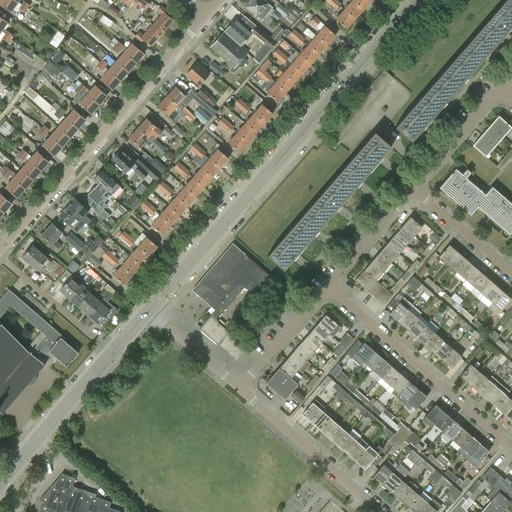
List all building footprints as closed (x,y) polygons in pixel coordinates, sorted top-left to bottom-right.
[(0,0),(0,4),(11,12),(18,2),(14,0),(0,0)] [(152,0),(132,0),(131,3),(136,6),(138,4),(146,9),(153,14),(157,7),(151,2),(152,0)] [(263,19),(267,15),(250,0),(244,7),(257,17),(261,21),(263,19)] [(263,0),(250,0),(267,14),(272,8),(268,4),(263,0)] [(340,4),(335,0),(334,0),(332,2),(333,3),(330,6),(335,10),(340,4)] [(352,0),(352,1),(363,10),(371,0),(370,0),(352,0)] [(511,0),(505,0),(395,127),(411,141),(417,134),(421,131),(423,132),(424,131),(426,129),(424,127),(442,106),(444,108),(445,106),(447,104),(445,102),(463,82),(465,84),(466,82),(468,80),(466,78),(485,57),(487,59),(488,57),(490,55),(488,53),(506,33),(508,34),(510,32),(511,31),(509,29),(511,25),(511,0)] [(363,10),(352,1),(344,10),(355,20),(363,10)] [(28,9),(21,4),(19,8),(25,13),(28,9)] [(279,5),(275,10),(285,18),(289,13),(279,5)] [(110,6),(107,11),(116,17),(119,12),(110,6)] [(162,15),(153,25),(162,33),(173,20),(166,14),(168,13),(161,7),(157,11),(162,15)] [(293,8),(290,11),(297,17),(300,13),(293,8)] [(346,29),(355,20),(344,10),(335,20),(346,29)] [(280,16),(274,11),(271,16),(277,21),(280,16)] [(100,20),(110,26),(114,21),(103,14),(100,20)] [(316,27),(320,22),(314,17),(309,23),(315,28),(316,27)] [(235,18),(223,32),(239,46),(251,33),(251,32),(235,18)] [(133,27),(136,30),(142,24),(138,21),(133,27)] [(135,36),(134,37),(141,43),(145,39),(151,45),(162,33),(153,25),(145,35),(143,37),(138,32),(136,34),(135,36)] [(257,26),(251,32),(265,44),(253,59),(258,63),(271,48),(276,43),(265,34),(257,26)] [(335,36),(325,26),(317,36),(327,45),(335,36)] [(285,31),(279,27),(270,37),(276,42),(285,31)] [(307,35),(312,40),(308,45),(319,54),(327,45),(317,36),(316,36),(307,29),(303,33),(306,36),(307,35)] [(296,37),(299,35),(293,30),(288,36),(295,41),(297,38),(296,37)] [(64,36),(58,32),(50,43),(56,48),(64,36)] [(223,32),(210,47),(234,68),(247,53),(239,46),(223,32)] [(305,40),(299,35),(296,37),(297,38),(295,41),(300,46),(305,40)] [(289,45),(284,41),(279,46),(284,50),(289,45)] [(128,51),(125,54),(136,63),(144,54),(133,45),(128,51)] [(319,54),(308,45),(300,55),(311,64),(319,54)] [(20,46),(15,53),(29,63),(34,56),(20,46)] [(49,49),(46,49),(44,53),(44,56),(46,58),(49,57),(52,53),(52,50),(49,49)] [(280,56),(282,54),(277,49),(272,55),(278,60),(281,57),(280,56)] [(122,57),(117,63),(128,72),(136,63),(125,54),(120,50),(117,53),(122,57)] [(291,64),(302,74),(311,64),(300,55),(296,51),(292,55),(296,59),(291,64)] [(56,64),(64,56),(60,52),(51,60),(56,64)] [(104,67),(99,63),(89,53),(86,57),(101,71),(104,67)] [(288,59),(282,54),(280,56),(281,57),(278,60),(283,65),(288,59)] [(12,68),(16,63),(8,57),(4,62),(12,68)] [(99,63),(104,67),(107,63),(102,59),(99,63)] [(49,83),(60,71),(49,62),(39,74),(49,83)] [(213,62),(208,67),(221,78),(225,73),(213,62)] [(117,63),(109,71),(120,81),(128,72),(117,63)] [(210,74),(197,63),(186,76),(198,87),(210,74)] [(283,74),(294,83),(302,74),(291,64),(283,74)] [(68,65),(61,72),(72,82),(79,75),(68,65)] [(263,75),(266,72),(260,68),(255,74),(261,79),(264,76),(263,75)] [(384,70),(380,75),(389,83),(393,78),(384,70)] [(109,71),(101,81),(112,90),(120,81),(109,71)] [(264,76),(261,79),(266,83),(267,84),(270,79),(272,78),(266,72),(263,75),(264,76)] [(275,83),(286,93),(294,83),(283,74),(275,83)] [(380,75),(376,79),(385,87),(389,83),(380,75)] [(277,102),(286,93),(275,83),(270,79),(267,84),(266,83),(261,88),(277,102)] [(376,79),(372,84),(381,92),(385,87),(376,79)] [(86,88),(77,80),(74,84),(83,91),(86,88)] [(74,84),(71,87),(81,96),(84,92),(83,91),(74,84)] [(372,84),(368,88),(377,96),(381,92),(372,84)] [(107,96),(96,86),(88,95),(99,105),(107,96)] [(186,96),(176,87),(166,97),(181,110),(183,108),(184,107),(180,102),(186,96)] [(202,88),(197,94),(205,102),(211,95),(202,88)] [(368,88),(364,93),(373,101),(377,96),(368,88)] [(6,97),(11,100),(16,93),(10,90),(6,97)] [(364,93),(360,97),(369,105),(373,101),(364,93)] [(197,94),(196,94),(192,98),(212,116),(217,112),(205,102),(197,94)] [(91,114),(99,105),(88,95),(80,105),(91,114)] [(186,114),(188,112),(183,108),(181,110),(166,97),(157,107),(167,115),(166,117),(173,124),(181,115),(185,118),(187,115),(186,114)] [(360,97),(356,102),(365,110),(369,105),(360,97)] [(241,106),(244,103),(239,99),(234,105),(240,110),(242,107),(241,106)] [(51,105),(57,110),(60,107),(54,102),(51,105)] [(356,102),(352,106),(361,115),(365,110),(356,102)] [(250,109),(244,103),(241,106),(242,107),(240,110),(245,114),(250,109)] [(261,104),(253,114),(264,123),(272,114),(261,104)] [(352,106),(348,111),(357,119),(361,115),(352,106)] [(60,107),(56,111),(62,116),(65,112),(60,107)] [(199,107),(193,112),(204,124),(210,118),(199,107)] [(75,110),(67,119),(78,129),(86,120),(75,110)] [(62,116),(56,111),(53,114),(59,119),(62,116)] [(348,111),(344,116),(353,124),(357,119),(348,111)] [(190,123),(194,118),(188,112),(186,114),(187,115),(185,118),(190,123)] [(264,123),(253,114),(245,124),(255,133),(264,123)] [(344,116),(340,120),(349,128),(353,124),(344,116)] [(499,116),(489,126),(502,138),(511,127),(499,116)] [(225,125),(228,122),(222,118),(217,124),(223,129),(226,126),(225,125)] [(67,119),(59,128),(70,138),(78,129),(67,119)] [(160,131),(146,119),(138,129),(152,142),(154,140),(160,133),(160,131)] [(340,120),(336,125),(345,133),(349,128),(340,120)] [(5,121),(0,126),(0,132),(4,137),(13,128),(5,121)] [(233,127),(228,122),(225,125),(226,126),(223,129),(228,133),(233,127)] [(255,133),(245,124),(236,133),(247,143),(255,133)] [(176,125),(171,130),(180,139),(185,134),(176,125)] [(211,125),(208,129),(215,136),(219,131),(211,125)] [(336,125),(332,129),(341,137),(345,133),(336,125)] [(44,126),(41,129),(47,134),(50,131),(44,126)] [(502,138),(489,126),(481,136),(494,147),(502,138)] [(166,127),(161,132),(170,140),(174,135),(166,127)] [(62,147),(70,138),(59,128),(51,137),(62,147)] [(44,137),(47,134),(41,129),(38,132),(44,137)] [(157,146),(159,144),(154,140),(152,142),(138,129),(129,138),(139,147),(143,143),(153,151),(155,149),(156,150),(158,147),(157,146)] [(337,142),(341,137),(332,129),(328,134),(337,142)] [(267,256),(283,270),(286,267),(295,256),(316,232),(338,208),(359,183),(380,159),(390,147),(374,132),(267,256)] [(239,152),(247,143),(236,133),(228,143),(239,152)] [(486,157),(494,147),(481,136),(473,145),(486,157)] [(54,156),(62,147),(51,137),(43,146),(54,156)] [(161,155),(165,150),(159,144),(157,146),(158,147),(156,150),(161,155)] [(197,151),(200,148),(195,144),(190,149),(195,155),(198,152),(197,151)] [(210,152),(213,154),(209,159),(220,168),(228,159),(214,147),(210,152)] [(206,153),(200,148),(197,151),(198,152),(195,155),(201,159),(206,153)] [(20,153),(25,158),(29,162),(40,171),(48,162),(37,153),(32,158),(23,150),(20,153)] [(121,151),(112,160),(125,172),(134,162),(130,158),(129,158),(121,151)] [(22,161),(25,158),(20,153),(17,157),(22,161)] [(141,157),(148,164),(152,160),(145,153),(141,157)] [(143,179),(148,174),(156,181),(161,176),(139,156),(134,162),(138,165),(134,171),(143,179)] [(500,170),(508,160),(505,157),(496,167),(500,170)] [(200,168),(211,178),(220,168),(209,159),(200,168)] [(40,171),(29,162),(22,171),(33,180),(40,171)] [(181,170),(183,167),(178,163),(173,168),(179,174),(182,171),(181,170)] [(157,172),(161,176),(167,170),(163,166),(157,172)] [(7,167),(4,171),(10,176),(13,172),(7,167)] [(189,173),(183,167),(181,170),(182,171),(179,174),(184,178),(189,173)] [(211,178),(200,168),(192,178),(203,187),(211,178)] [(470,173),(466,169),(465,170),(462,174),(461,175),(466,178),(467,178),(470,173)] [(93,181),(97,184),(110,195),(111,196),(120,187),(103,170),(93,181)] [(511,207),(492,190),(485,198),(454,170),(438,188),(470,216),(477,208),(487,216),(508,235),(511,231),(511,207)] [(4,171),(1,175),(7,180),(10,176),(4,171)] [(17,176),(14,179),(25,189),(33,180),(22,171),(17,176)] [(203,187),(192,178),(184,187),(195,197),(203,187)] [(17,198),(25,189),(14,179),(6,189),(17,198)] [(164,189),(167,186),(162,181),(156,187),(162,193),(165,189),(164,189)] [(104,202),(110,195),(97,184),(87,195),(93,201),(89,205),(99,214),(106,220),(110,216),(103,209),(107,205),(104,202)] [(173,191),(167,186),(164,189),(165,189),(162,193),(168,197),(173,191)] [(195,197),(184,187),(176,197),(187,206),(195,197)] [(128,209),(130,211),(140,201),(132,193),(128,197),(130,199),(126,204),(129,207),(128,209)] [(0,194),(0,210),(3,213),(8,208),(11,204),(0,194)] [(187,206),(176,197),(167,206),(178,216),(187,206)] [(88,211),(75,199),(67,207),(84,223),(84,222),(87,224),(90,221),(84,216),(88,211)] [(148,208),(150,205),(145,200),(140,206),(146,211),(149,209),(148,208)] [(156,210),(150,205),(148,208),(149,209),(146,211),(151,216),(156,210)] [(160,215),(171,225),(178,216),(167,206),(160,215)] [(59,216),(72,229),(76,225),(80,229),(85,223),(87,225),(87,224),(84,222),(84,223),(67,207),(59,216)] [(162,235),(171,225),(160,215),(151,225),(162,235)] [(414,220),(421,227),(425,223),(417,216),(414,220)] [(414,220),(410,217),(402,226),(414,236),(421,227),(414,220)] [(105,221),(105,222),(112,229),(116,223),(110,218),(107,222),(105,221)] [(109,232),(112,229),(105,222),(101,226),(109,232)] [(62,246),(55,240),(62,233),(52,223),(41,235),(50,244),(48,246),(55,253),(62,246)] [(394,235),(406,245),(414,236),(402,226),(394,235)] [(123,231),(121,234),(118,237),(125,243),(127,240),(126,239),(129,236),(124,232),(123,231)] [(83,245),(70,233),(65,239),(78,250),(83,245)] [(430,239),(434,243),(440,237),(435,233),(430,239)] [(386,244),(398,254),(406,245),(394,235),(386,244)] [(135,241),(129,236),(126,239),(127,240),(125,243),(130,247),(135,241)] [(146,238),(138,246),(149,256),(157,247),(146,238)] [(84,245),(89,250),(93,254),(102,243),(98,240),(95,243),(89,239),(84,245)] [(431,242),(426,247),(430,251),(435,245),(431,242)] [(232,243),(192,290),(215,310),(199,329),(218,345),(229,332),(215,320),(244,287),(252,293),(255,296),(271,277),(232,243)] [(398,254),(386,244),(379,253),(390,263),(398,254)] [(438,256),(448,264),(458,252),(449,244),(438,256)] [(53,261),(51,263),(46,259),(47,259),(32,246),(22,257),(37,270),(43,263),(47,267),(46,268),(51,272),(58,264),(53,261)] [(149,256),(138,246),(130,256),(141,265),(149,256)] [(425,257),(430,251),(426,247),(421,253),(425,257)] [(88,260),(93,254),(89,250),(84,256),(88,260)] [(110,258),(112,255),(107,250),(102,256),(108,262),(111,259),(110,258)] [(458,252),(448,264),(456,272),(467,260),(458,252)] [(390,263),(379,253),(371,262),(383,272),(390,263)] [(93,255),(88,260),(97,267),(101,262),(93,255)] [(118,260),(112,255),(110,258),(111,259),(108,262),(113,266),(118,260)] [(141,265),(130,256),(122,266),(132,275),(141,265)] [(415,259),(411,265),(415,268),(420,263),(415,259)] [(465,280),(475,268),(467,260),(456,272),(465,280)] [(363,271),(355,280),(364,288),(372,278),(375,280),(383,272),(371,262),(363,271)] [(53,271),(58,276),(65,269),(59,264),(53,271)] [(410,274),(415,268),(411,265),(406,270),(410,274)] [(428,269),(424,265),(416,274),(420,278),(428,269)] [(124,285),(132,275),(122,266),(113,276),(124,285)] [(90,268),(87,272),(94,278),(97,275),(90,268)] [(474,287),(484,276),(475,268),(465,280),(474,287)] [(93,278),(90,275),(85,281),(88,284),(93,278)] [(483,295),(493,283),(484,276),(474,287),(483,295)] [(60,290),(69,299),(81,286),(71,277),(60,290)] [(400,277),(395,283),(399,286),(404,281),(400,277)] [(423,293),(426,289),(412,277),(409,280),(423,293)] [(424,281),(429,286),(432,282),(427,277),(424,281)] [(372,278),(364,288),(368,292),(377,282),(375,280),(372,278)] [(377,282),(368,292),(373,296),(382,286),(377,282)] [(438,287),(432,282),(429,286),(435,290),(438,287)] [(394,292),(399,286),(395,283),(390,288),(394,292)] [(492,303),(502,291),(493,283),(483,295),(492,303)] [(69,299),(79,307),(90,294),(81,286),(69,299)] [(382,286),(373,296),(378,300),(387,290),(382,286)] [(100,294),(104,298),(109,292),(105,289),(100,294)] [(432,293),(426,289),(423,293),(429,297),(432,293)] [(32,384),(34,383),(36,382),(36,380),(37,378),(37,376),(36,374),(43,366),(44,366),(45,364),(37,359),(47,348),(49,350),(48,352),(57,359),(66,367),(78,353),(64,341),(65,339),(43,320),(8,290),(0,299),(0,412),(2,414),(3,413),(3,412),(12,401),(27,384),(30,385),(32,384)] [(392,295),(387,290),(378,300),(383,305),(392,295)] [(511,299),(502,291),(492,303),(501,310),(511,299)] [(104,298),(100,303),(88,316),(98,324),(98,323),(103,327),(111,318),(107,314),(113,307),(107,302),(113,296),(109,292),(104,298)] [(441,296),(447,301),(450,297),(445,293),(441,296)] [(100,303),(90,294),(79,307),(88,316),(100,303)] [(456,302),(450,297),(447,301),(452,306),(456,302)] [(398,321),(409,310),(412,305),(403,298),(399,302),(389,313),(398,321)] [(435,303),(441,308),(444,304),(439,299),(435,303)] [(450,309),(444,304),(441,308),(446,313),(450,309)] [(407,329),(417,317),(421,313),(412,305),(409,310),(398,321),(407,329)] [(459,312),(465,316),(468,313),(462,308),(459,312)] [(473,318),(468,313),(465,316),(470,321),(473,318)] [(502,319),(506,322),(511,317),(507,313),(502,319)] [(325,314),(318,323),(333,337),(341,328),(325,314)] [(453,319),(459,323),(462,320),(456,315),(453,319)] [(416,337),(426,325),(417,317),(407,329),(416,337)] [(467,324),(462,320),(459,323),(464,328),(467,324)] [(333,337),(318,323),(310,332),(322,343),(329,335),(332,338),(333,337)] [(485,328),(480,324),(477,327),(482,332),(485,328)] [(425,345),(435,333),(426,325),(416,337),(425,345)] [(480,335),(474,331),(471,334),(476,339),(480,335)] [(322,343),(310,332),(302,341),(314,351),(322,343)] [(338,342),(341,345),(345,348),(353,339),(346,333),(338,342)] [(434,352),(444,341),(435,333),(425,345),(434,352)] [(231,334),(220,346),(235,359),(246,348),(240,343),(231,334)] [(484,339),(480,335),(476,339),(474,342),(478,345),(484,339)] [(495,343),(500,348),(503,344),(498,339),(495,343)] [(363,362),(373,350),(364,342),(362,344),(357,340),(346,354),(359,366),(363,362)] [(294,350),(306,360),(310,356),(312,358),(316,354),(314,352),(314,351),(302,341),(294,350)] [(442,360),(452,348),(444,341),(434,352),(442,360)] [(509,349),(503,344),(500,348),(506,353),(509,349)] [(340,354),(345,348),(341,345),(336,350),(340,354)] [(489,350),(494,355),(497,351),(492,346),(489,350)] [(461,356),(452,348),(442,360),(451,368),(461,356)] [(306,360),(294,350),(287,359),(299,369),(302,372),(310,364),(306,360)] [(363,362),(371,370),(382,358),(373,350),(363,362)] [(503,356),(497,351),(494,355),(500,359),(503,356)] [(330,357),(326,363),(330,366),(334,361),(330,357)] [(380,378),(391,366),(382,358),(371,370),(369,372),(370,373),(372,370),(380,378)] [(298,384),(291,378),(299,369),(287,359),(266,383),(285,399),(298,384)] [(325,372),(330,366),(326,363),(321,368),(325,372)] [(460,376),(469,384),(479,372),(470,364),(460,376)] [(341,368),(337,365),(329,373),(334,377),(339,370),(341,368)] [(389,385),(400,374),(391,366),(380,378),(389,385)] [(339,370),(334,377),(338,380),(343,385),(346,381),(346,382),(349,379),(339,370)] [(478,391),(488,380),(479,372),(469,384),(478,391)] [(395,397),(408,381),(400,374),(389,385),(394,389),(391,393),(395,397)] [(315,375),(311,381),(314,384),(319,378),(315,375)] [(331,380),(327,376),(318,386),(323,390),(331,380)] [(488,380),(478,391),(487,399),(497,387),(500,384),(491,376),(488,380)] [(346,382),(346,381),(343,385),(349,390),(352,386),(355,389),(358,386),(349,379),(346,382)] [(310,389),(314,384),(311,381),(306,386),(310,389)] [(407,401),(417,389),(408,381),(395,397),(404,405),(407,401)] [(332,387),(337,392),(340,388),(335,383),(332,387)] [(497,387),(487,399),(496,407),(506,395),(509,392),(500,384),(497,387)] [(346,393),(340,388),(337,392),(343,397),(346,393)] [(417,389),(407,401),(412,406),(409,410),(412,413),(426,397),(417,389)] [(304,399),(295,391),(291,396),(300,404),(304,399)] [(355,396),(361,400),(364,397),(358,392),(355,396)] [(504,414),(511,405),(511,400),(506,395),(496,407),(504,414)] [(366,405),(369,402),(364,397),(361,400),(366,405)] [(349,403),(355,407),(358,404),(353,399),(349,403)] [(302,414),(311,422),(324,407),(315,400),(302,414)] [(378,416),(382,412),(385,409),(376,401),(373,404),(376,408),(373,411),(378,416)] [(363,408),(358,404),(355,407),(360,412),(359,414),(363,417),(367,412),(363,408)] [(421,420),(431,428),(434,425),(433,424),(444,413),(435,405),(421,420)] [(320,430),(330,418),(321,411),(324,408),(324,407),(311,422),(320,430)] [(387,417),(382,412),(378,416),(384,421),(387,417)] [(433,424),(434,425),(442,432),(453,420),(444,413),(433,424)] [(367,418),(372,423),(376,419),(370,414),(367,418)] [(328,438),(339,426),(330,418),(320,430),(328,438)] [(381,424),(376,419),(372,423),(378,428),(381,424)] [(453,420),(442,432),(451,440),(461,428),(453,420)] [(397,432),(395,433),(400,437),(407,428),(403,424),(400,428),(394,423),(391,427),(397,432)] [(337,446),(348,434),(339,426),(328,438),(337,446)] [(407,428),(400,437),(404,441),(412,433),(407,428)] [(461,428),(451,440),(460,448),(470,436),(461,428)] [(354,429),(350,432),(357,439),(360,436),(354,429)] [(388,442),(392,446),(400,437),(395,433),(394,435),(388,430),(385,434),(391,439),(388,442)] [(410,443),(414,447),(417,444),(421,439),(412,432),(412,433),(404,441),(408,445),(410,443)] [(348,434),(337,446),(346,453),(357,442),(348,434)] [(469,455),(479,444),(470,436),(460,448),(457,452),(466,459),(469,455)] [(404,441),(400,437),(392,446),(397,450),(404,441)] [(357,442),(346,453),(355,461),(365,449),(357,442)] [(423,448),(417,444),(414,447),(420,452),(423,448)] [(488,452),(479,444),(469,455),(478,463),(488,452)] [(373,449),(369,446),(365,449),(355,461),(364,469),(377,454),(378,455),(383,450),(378,446),(375,449),(374,448),(373,449)] [(403,449),(408,454),(412,450),(406,446),(403,449)] [(417,455),(412,450),(408,454),(414,459),(417,455)] [(427,458),(432,463),(435,459),(430,454),(427,458)] [(441,464),(435,459),(432,463),(438,467),(441,464)] [(420,465),(426,470),(429,466),(424,461),(420,465)] [(373,476),(382,484),(392,473),(383,465),(373,476)] [(413,466),(409,472),(414,475),(418,469),(413,466)] [(435,471),(429,466),(426,470),(431,475),(435,471)] [(490,468),(482,477),(487,482),(495,472),(490,468)] [(392,473),(382,484),(391,492),(401,481),(405,477),(396,469),(392,473)] [(444,473),(450,478),(453,474),(447,470),(444,473)] [(495,472),(487,482),(491,486),(500,476),(495,472)] [(121,511),(105,506),(107,501),(95,497),(96,494),(72,486),(75,478),(62,474),(39,499),(42,502),(39,511),(41,511),(121,511)] [(458,479),(453,474),(450,478),(455,483),(458,479)] [(438,480),(444,485),(447,481),(442,476),(438,480)] [(500,476),(491,486),(494,489),(496,490),(505,480),(504,480),(500,476)] [(471,481),(466,477),(459,486),(464,490),(471,481)] [(505,480),(496,490),(509,502),(510,502),(511,499),(511,486),(509,485),(510,484),(511,485),(511,483),(506,478),(504,480),(505,480)] [(478,480),(473,486),(476,489),(481,483),(478,480)] [(409,481),(406,485),(401,481),(391,492),(399,500),(413,485),(409,481)] [(453,486),(447,481),(444,485),(449,490),(453,486)] [(408,508),(419,496),(414,492),(418,487),(414,484),(413,485),(399,500),(408,508)] [(472,494),(476,489),(473,486),(468,491),(472,494)] [(461,493),(456,489),(449,498),(454,502),(461,493)] [(494,489),(486,498),(490,501),(502,511),(510,502),(509,502),(496,490),(494,489)] [(413,511),(420,511),(428,504),(419,496),(408,508),(413,511)] [(462,498),(458,503),(461,506),(466,501),(462,498)] [(482,510),(484,511),(500,511),(502,511),(490,501),(482,510)] [(456,511),(461,506),(458,503),(453,509),(456,511)]
